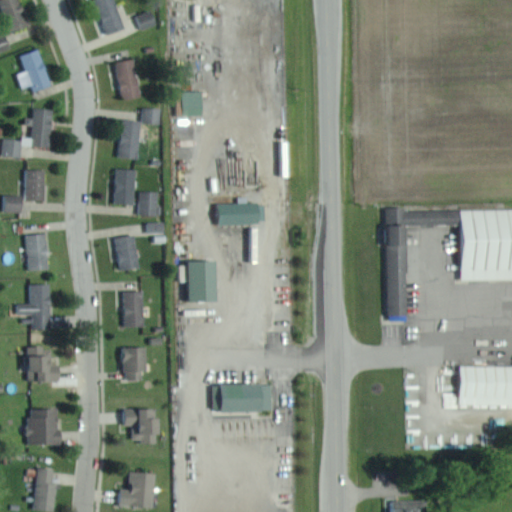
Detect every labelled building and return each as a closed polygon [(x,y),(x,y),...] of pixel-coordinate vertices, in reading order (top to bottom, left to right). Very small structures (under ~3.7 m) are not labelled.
[(3,0),(11,32),(31,28),(23,0),(3,0)] [(96,0),(110,34),(128,27),(117,0),(96,0)] [(160,24),(155,9),(138,15),(143,29),(160,24)] [(0,49),(10,50),(10,33),(0,32),(0,49)] [(23,87),(33,84),(36,92),(55,85),(42,48),(22,55),(27,70),(19,73),(23,87)] [(119,60),(123,98),(142,97),(138,59),(119,60)] [(54,147),(56,108),(36,107),(34,147),(54,147)] [(163,123),(163,107),(145,107),(144,123),(163,123)] [(139,159),(145,121),(125,118),(119,155),(139,159)] [(6,137),(4,155),(24,157),(25,145),(34,145),(34,140),(6,137)] [(117,203),(137,204),(138,169),(118,168),(117,203)] [(48,169),(30,169),(29,199),(47,200),(48,169)] [(160,215),(160,191),(142,191),(141,214),(160,215)] [(6,211),(25,212),(26,195),(6,194),(6,211)] [(222,224),(262,223),(261,202),(250,202),(250,196),(241,196),(241,202),(221,203),(222,224)] [(464,280),(511,279),(511,208),(388,210),(390,315),(411,315),(410,225),(463,225),(464,280)] [(166,221),(150,221),(150,232),(167,232),(166,221)] [(30,269),(52,269),(51,234),(29,234),(30,269)] [(121,268),(140,267),(139,235),(120,236),(121,268)] [(191,301),(221,301),(220,260),(190,261),(191,301)] [(36,327),(69,326),(69,315),(54,315),(53,283),(32,284),(33,302),(20,303),(20,314),(35,314),(36,327)] [(147,326),(146,290),(125,291),(126,326),(147,326)] [(55,363),(55,346),(31,345),(30,379),(63,380),(63,363),(55,363)] [(150,345),(126,346),(126,378),(145,378),(145,370),(150,370),(150,345)] [(511,404),(511,365),(463,364),(463,404),(511,404)] [(216,409),(275,410),(275,382),(216,382),(216,409)] [(135,424),(134,440),(160,441),(161,415),(157,415),(157,407),(127,406),(126,424),(135,424)] [(31,443),(63,442),(62,407),(30,408),(31,443)] [(56,467),(38,466),(36,509),(57,510),(58,481),(55,481),(56,467)] [(156,505),(157,472),(133,470),(132,488),(122,487),(122,504),(156,505)] [(394,499),(393,511),(430,511),(430,499),(394,499)]
